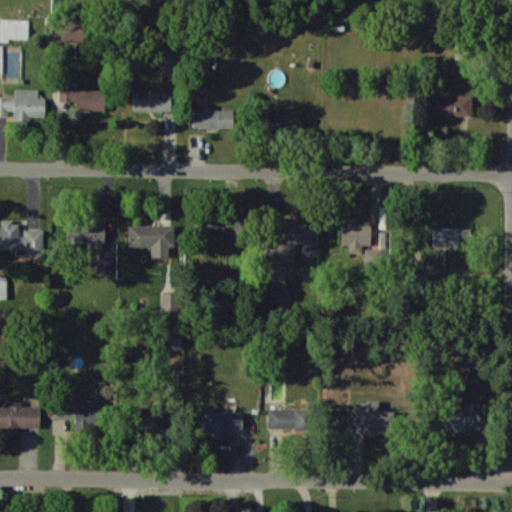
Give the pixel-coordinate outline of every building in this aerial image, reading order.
[(1,39),(28,40),(29,19),(1,19),(1,39)] [(60,40),(81,40),(81,21),(60,22),(60,40)] [(59,101),(78,101),(78,110),(105,110),(105,89),(73,89),(73,84),(60,84),(59,101)] [(0,96),(0,115),(8,116),(8,111),(13,111),(13,118),(45,118),(45,97),(38,97),(38,89),(14,88),(14,97),(0,96)] [(132,111),(170,111),(171,89),(133,88),(132,111)] [(471,115),(472,95),(430,94),(429,114),(471,115)] [(193,109),(193,127),(233,128),(234,110),(193,109)] [(301,110),(268,109),(267,129),(301,130),(301,110)] [(43,229),(24,229),(24,236),(18,235),(18,221),(1,221),(1,223),(0,223),(0,248),(16,248),(16,256),(43,256),(43,229)] [(67,221),(67,244),(90,244),(90,250),(104,250),(104,221),(67,221)] [(295,263),(295,242),(302,242),(302,254),(319,254),(319,221),(283,221),(283,242),(265,242),(265,264),(295,263)] [(224,231),(224,223),(202,222),(201,244),(233,245),(234,231),(224,231)] [(151,257),(171,257),(172,225),(128,224),(128,246),(151,246),(151,257)] [(362,253),(362,247),(370,246),(370,224),(341,224),(341,244),(348,244),(349,253),(362,253)] [(433,245),(471,246),(471,227),(433,226),(433,245)] [(112,274),(112,259),(97,258),(97,274),(112,274)] [(289,307),(289,289),(269,289),(270,308),(289,307)] [(162,292),(163,310),(180,310),(179,291),(162,292)] [(181,349),(182,329),(161,328),(161,348),(181,349)] [(51,419),(75,419),(75,427),(98,428),(98,406),(84,406),(84,400),(52,399),(51,419)] [(349,430),(394,431),(394,411),(379,411),(379,400),(367,400),(367,412),(349,411),(349,430)] [(39,427),(40,406),(22,406),(22,402),(0,401),(0,430),(20,432),(20,427),(39,427)] [(163,410),(134,409),(133,431),(162,432),(163,410)] [(268,428),(307,429),(307,410),(268,409),(268,428)] [(242,434),(242,411),(195,410),(195,432),(242,434)]
